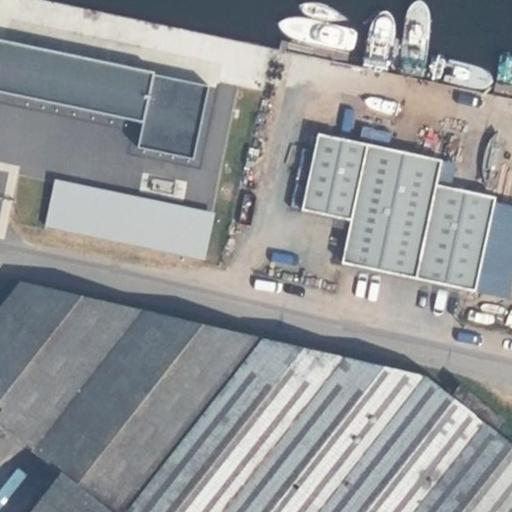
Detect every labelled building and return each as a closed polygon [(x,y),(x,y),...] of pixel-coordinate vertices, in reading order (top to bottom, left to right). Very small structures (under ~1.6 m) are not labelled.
[(0,92),(142,122),(137,147),(193,159),(209,85),(153,74),(154,71),(0,39),(0,92)] [(345,257),(477,285),(497,191),(438,179),(443,154),(321,128),(305,203),(354,214),(345,257)] [(54,179),(44,226),(205,259),(214,213),(54,179)] [(0,419),(23,437),(65,472),(113,511),(511,511),(511,442),(500,433),(511,420),(468,388),(455,385),(448,391),(434,378),(24,281),(0,308),(0,419)] [(32,511),(113,511),(65,472),(32,511)]
